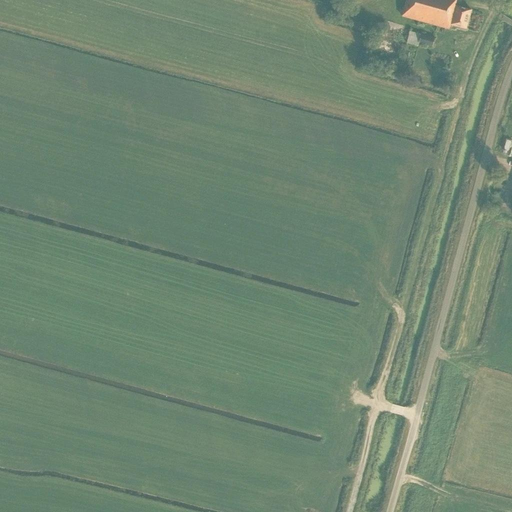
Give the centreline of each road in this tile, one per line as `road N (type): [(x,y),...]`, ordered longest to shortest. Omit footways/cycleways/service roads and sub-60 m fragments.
road 1 (unclassified): [(389,511),(511,66)]
road 2 (track): [(378,404),(465,81),(500,0)]
road 3 (track): [(347,511),(374,412),(386,406)]
